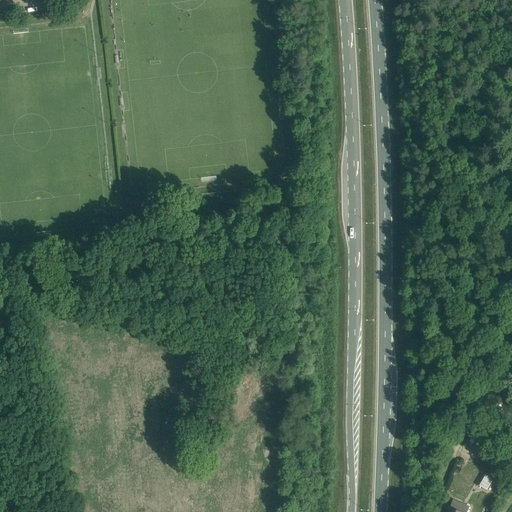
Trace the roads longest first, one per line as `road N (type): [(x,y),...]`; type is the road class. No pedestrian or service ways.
road 1 (primary): [(378,511),(385,231),(371,0)]
road 2 (primary): [(344,0),(354,236),(350,511)]
road 3 (track): [(511,322),(490,354),(445,468)]
